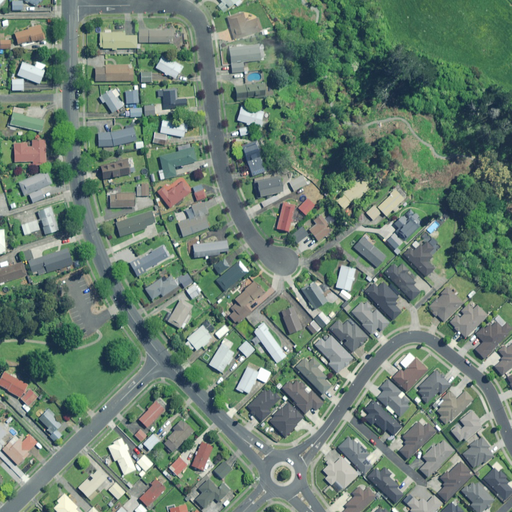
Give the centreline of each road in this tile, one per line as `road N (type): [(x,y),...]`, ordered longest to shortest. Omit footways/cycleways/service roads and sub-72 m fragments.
road 1 (residential): [(70,6),(179,4),(192,13),(201,27),(226,185),(256,242),(287,263)]
road 2 (tertiary): [(163,358),(114,287),(80,196),(70,6)]
road 3 (residential): [(297,461),(378,358),(405,337),(434,342),(483,382),(511,444)]
road 4 (residential): [(8,511),(163,358)]
road 5 (tertiary): [(269,461),(163,358)]
